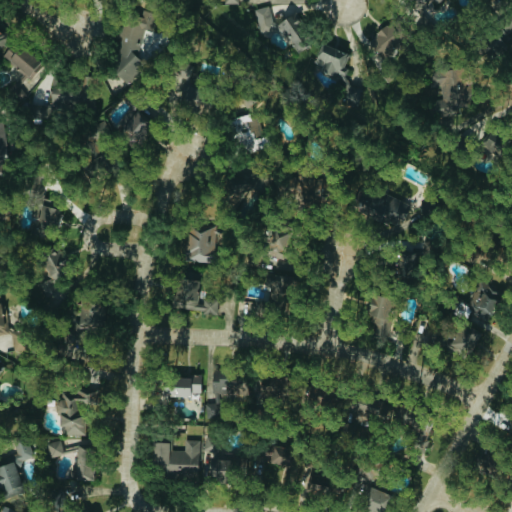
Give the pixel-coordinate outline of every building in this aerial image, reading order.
[(260,33),(286,28),(290,49),(308,45),(301,14),(273,19),(270,5),(255,8),(260,33)] [(128,12),(106,70),(134,81),(143,58),(137,56),(147,29),(153,31),(159,14),(145,9),(142,17),(128,12)] [(401,32),(384,21),(370,44),(386,55),(401,32)] [(479,43),(487,57),(507,47),(499,33),(479,43)] [(351,54),(322,42),(312,66),(341,78),(351,54)] [(34,75),(41,58),(9,43),(2,59),(34,75)] [(175,63),(174,80),(195,81),(196,65),(175,63)] [(431,70),(435,115),(458,113),(457,104),(462,104),(459,67),(431,70)] [(78,83),(51,84),(51,104),(79,103),(78,83)] [(152,128),(132,110),(116,129),(136,146),(152,128)] [(257,114),(231,121),(237,143),(245,141),(248,151),(266,146),(257,114)] [(0,171),(1,172),(0,166),(0,163),(11,162),(5,121),(0,122),(0,171)] [(481,147),(497,151),(500,136),(484,133),(481,147)] [(241,207),(251,185),(265,191),(272,174),(259,168),(255,178),(234,169),(221,197),(241,207)] [(307,179),(301,181),(303,189),(293,191),(296,205),(313,200),(307,179)] [(408,205),(368,186),(358,209),(398,227),(408,205)] [(38,226),(58,227),(60,206),(39,205),(38,226)] [(216,251),(217,230),(189,228),(188,260),(210,261),(211,251),(216,251)] [(270,252),(286,250),(283,230),(267,233),(270,252)] [(387,269),(403,277),(413,256),(397,249),(387,269)] [(62,273),(58,250),(40,253),(43,276),(62,273)] [(271,286),(297,288),(298,275),(271,273),(271,286)] [(201,279),(177,277),(173,308),(218,313),(220,297),(199,294),(201,279)] [(500,290),(481,281),(471,304),(484,309),(482,315),(478,313),(475,322),(485,326),(500,290)] [(386,318),(390,296),(371,293),(368,315),(386,318)] [(0,334),(9,333),(5,298),(0,298),(0,334)] [(102,330),(103,301),(80,301),(79,329),(102,330)] [(470,357),(482,331),(460,322),(449,347),(470,357)] [(165,375),(165,396),(201,396),(201,376),(165,375)] [(211,394),(240,395),(241,376),(212,375),(211,394)] [(256,396),(278,397),(279,382),(257,381),(256,396)] [(97,404),(97,388),(57,388),(57,425),(65,425),(65,434),(84,434),(84,418),(73,418),(73,404),(97,404)] [(360,414),(389,418),(392,403),(363,399),(360,414)] [(412,445),(425,448),(428,434),(415,431),(412,445)] [(203,449),(216,451),(219,436),(207,433),(203,449)] [(17,456),(0,459),(0,488),(21,485),(19,471),(24,470),(22,459),(33,457),(29,435),(14,438),(17,456)] [(47,442),(51,456),(66,453),(62,438),(47,442)] [(200,439),(185,439),(184,449),(169,449),(169,442),(152,441),(151,473),(199,475),(200,439)] [(271,463),(289,462),(289,447),(270,448),(271,463)] [(478,469),(491,476),(498,462),(485,456),(478,469)] [(93,460),(75,459),(75,478),(93,479),(93,460)] [(88,482),(81,482),(81,479),(69,479),(69,495),(88,495),(88,482)] [(319,496),(321,484),(309,483),(307,495),(319,496)] [(383,511),(391,494),(371,487),(364,508),(373,511),(383,511)]
